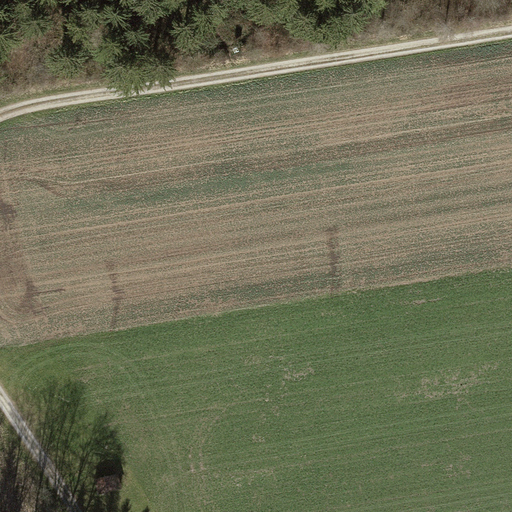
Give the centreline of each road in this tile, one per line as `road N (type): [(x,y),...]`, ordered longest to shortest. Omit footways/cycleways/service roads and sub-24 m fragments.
road 1 (track): [(511,30),(0,114)]
road 2 (track): [(0,395),(73,511)]
